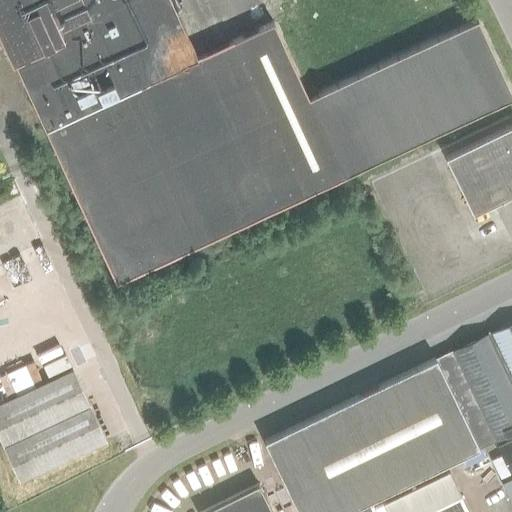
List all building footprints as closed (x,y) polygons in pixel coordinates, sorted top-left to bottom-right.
[(0,0),(0,30),(115,280),(304,193),(303,192),(343,174),(511,95),(511,93),(477,17),(307,96),(272,21),(192,56),(166,0),(0,0)] [(511,123),(445,157),(472,213),(511,193),(511,123)] [(434,163),(398,181),(424,235),(461,218),(434,163)] [(511,320),(451,349),(440,355),(483,445),(495,440),(511,431),(511,320)] [(440,355),(263,440),(297,511),(345,511),(483,445),(440,355)] [(72,369),(0,402),(0,439),(19,480),(105,440),(72,369)] [(511,439),(499,446),(497,447),(511,475),(511,474),(511,439)] [(382,502),(387,511),(468,511),(449,470),(382,502)] [(272,511),(258,484),(200,511),(272,511)]
